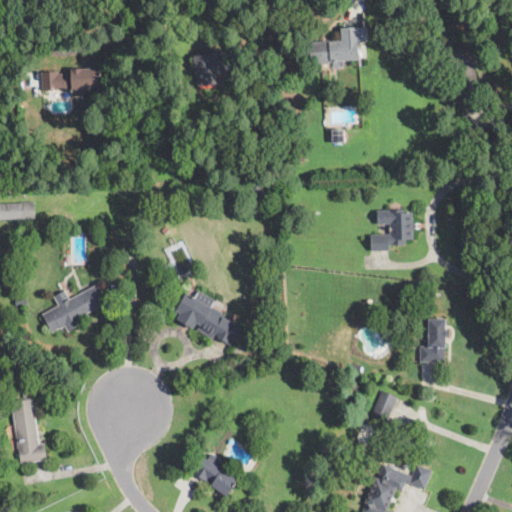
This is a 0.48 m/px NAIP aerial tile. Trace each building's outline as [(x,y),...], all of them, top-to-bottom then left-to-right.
[(313,63),(311,64),(309,42),(353,38),(357,39),(358,60),(313,63)] [(463,100),(453,102),(450,85),(455,84),(448,48),(471,44),(480,97),(463,100)] [(199,77),(196,77),(194,54),(199,54),(237,49),(240,72),(199,77)] [(97,71),(97,78),(98,87),(43,90),(42,71),(58,70),(58,73),(70,73),(70,68),(97,66),(97,71)] [(344,142),(333,142),(332,128),(344,128),(344,142)] [(486,148),(477,151),(473,139),(482,136),(486,148)] [(265,197),(262,200),(252,191),(259,183),(269,192),(265,197)] [(30,197),(31,202),(35,201),(36,218),(0,218),(0,203),(23,202),(23,198),(30,197)] [(403,209),(403,212),(413,212),(413,223),(416,223),(416,229),(413,229),(414,239),(406,239),(406,245),(389,245),(389,251),(372,251),(371,239),(371,234),(390,234),(390,224),(378,224),(378,209),(403,209)] [(170,228),(166,233),(161,229),(166,224),(170,228)] [(165,273),(164,273),(161,273),(159,269),(160,266),(164,264),(167,265),(169,268),(167,272),(165,273)] [(98,293),(102,302),(103,304),(78,317),(82,324),(67,332),(64,326),(52,332),(42,314),(59,305),(54,296),(64,291),(66,290),(70,299),(94,286),(98,293)] [(206,295),(213,299),(216,301),(213,307),(226,315),(225,317),(242,328),(232,346),(214,335),(212,339),(180,321),(178,319),(181,313),(177,311),(187,293),(194,298),(199,290),(206,295)] [(447,318),(447,322),(447,329),(450,329),(450,337),(446,337),(446,347),(445,347),(445,362),(420,362),(420,346),(427,346),(427,321),(428,321),(429,318),(447,318)] [(360,372),(352,371),(354,364),(359,365),(361,366),(360,372)] [(387,423),(386,423),(371,417),(382,390),(398,397),(387,423)] [(38,439),(39,444),(44,443),(47,459),(20,463),(11,402),(32,398),(38,439)] [(233,477),(237,479),(226,495),(211,485),(213,482),(207,478),(205,481),(192,472),(203,456),(233,477)] [(432,471),(425,486),(424,488),(406,481),(402,490),(396,487),(387,509),(392,511),(391,511),(363,511),(383,465),(411,476),(416,465),(432,471)] [(12,509),(5,510),(3,498),(10,497),(12,509)]
